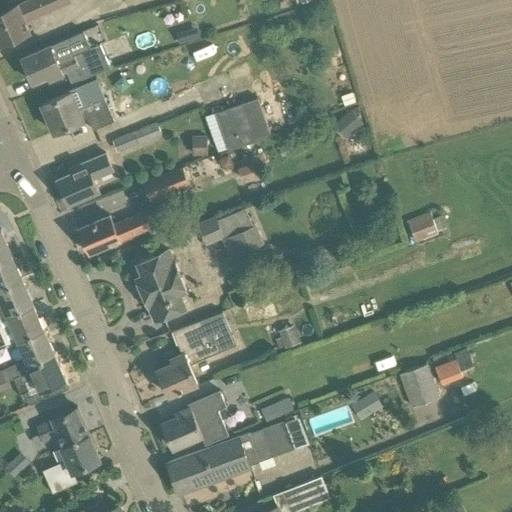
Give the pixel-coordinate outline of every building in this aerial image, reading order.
[(27,21),(46,13),(72,1),(71,0),(28,0),(0,12),(0,44),(0,45),(31,32),(27,21)] [(219,54),(214,39),(194,45),(199,61),(219,54)] [(64,74),(64,73),(79,66),(85,80),(110,69),(100,44),(59,61),(52,45),(23,57),(24,60),(22,61),(26,71),(29,70),(34,83),(49,76),(51,80),(64,74)] [(55,132),(89,118),(94,130),(115,121),(105,97),(80,108),(73,91),(43,104),(55,132)] [(353,92),(342,96),(345,105),(356,101),(353,92)] [(251,131),(242,103),(215,112),(225,140),(251,131)] [(352,109),(334,124),(347,138),(364,123),(352,109)] [(157,123),(112,140),(117,152),(162,135),(157,123)] [(193,136),(194,155),(207,154),(206,136),(193,136)] [(69,205),(100,191),(95,178),(114,170),(107,154),(71,168),(73,173),(58,179),(69,205)] [(258,174),(256,165),(255,162),(238,167),(241,179),(258,174)] [(182,167),(143,183),(149,199),(189,183),(182,167)] [(145,211),(115,224),(111,215),(79,228),(90,254),(151,227),(145,211)] [(408,221),(417,241),(439,232),(438,229),(441,228),(444,236),(451,234),(444,215),(433,220),(430,212),(408,221)] [(202,234),(221,226),(217,216),(198,223),(202,234)] [(234,235),(241,253),(262,244),(254,226),(231,235),(229,231),(223,233),(225,239),(234,235)] [(0,260),(13,255),(2,229),(0,229),(0,260)] [(317,246),(320,265),(345,261),(345,259),(357,257),(355,244),(343,246),(343,243),(317,246)] [(353,264),(359,284),(426,265),(420,245),(353,264)] [(187,291),(170,250),(138,263),(143,275),(137,277),(155,321),(187,307),(181,293),(187,291)] [(13,255),(0,260),(0,289),(23,280),(13,255)] [(23,280),(0,289),(0,295),(9,315),(34,304),(23,280)] [(34,304),(9,315),(0,319),(0,327),(8,345),(19,340),(45,329),(34,304)] [(190,364),(221,351),(238,344),(223,310),(174,331),(179,344),(186,342),(190,351),(172,358),(174,362),(159,369),(170,395),(198,383),(190,364)] [(284,348),(301,342),(295,324),(278,330),(281,337),(275,339),(279,348),(284,347),(284,348)] [(45,329),(19,340),(30,365),(56,354),(45,329)] [(56,354),(30,365),(19,370),(17,365),(16,365),(2,371),(7,382),(15,378),(18,385),(36,378),(41,389),(41,390),(66,379),(56,354)] [(457,359),(436,367),(443,384),(464,376),(461,370),(457,359)] [(400,374),(413,407),(440,397),(427,363),(400,374)] [(41,390),(41,389),(23,397),(24,398),(32,404),(44,399),(41,390)] [(189,404),(191,409),(178,414),(179,417),(164,424),(174,448),(202,437),(206,445),(229,435),(219,411),(227,407),(220,390),(189,404)] [(351,404),(361,421),(383,407),(373,391),(351,404)] [(270,405),(276,417),(294,410),(289,397),(270,405)] [(57,435),(62,446),(90,433),(78,407),(53,418),(54,420),(38,428),(41,434),(33,437),(36,444),(57,435)] [(169,463),(179,491),(251,465),(296,448),(285,420),(240,437),(169,463)] [(101,460),(90,433),(62,446),(67,459),(43,469),(53,492),(74,483),(70,473),(101,460)] [(21,452),(5,467),(14,477),(30,462),(21,452)] [(297,511),(297,510),(330,496),(322,476),(273,495),(278,506),(262,511),(297,511)] [(465,511),(460,499),(435,511),(434,511),(465,511)]
